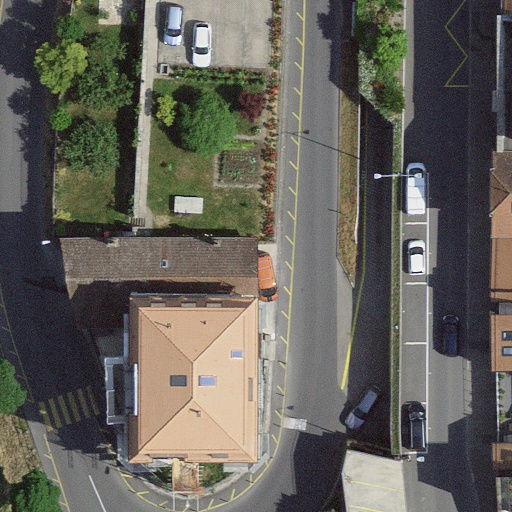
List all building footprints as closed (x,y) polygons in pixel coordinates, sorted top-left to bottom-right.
[(511,0),(501,0),(501,13),(511,13),(511,0)] [(496,154),(511,154),(511,13),(501,13),(496,154)] [(511,154),(496,154),(495,236),(511,236),(511,154)] [(494,297),(511,296),(511,236),(495,236),(494,297)] [(254,241),(65,241),(80,322),(130,321),(130,450),(254,450),(254,241)] [(511,370),(511,296),(494,297),(497,371),(511,370)] [(511,443),(498,443),(497,479),(511,478),(511,443)] [(511,478),(497,479),(498,509),(511,508),(511,478)]
